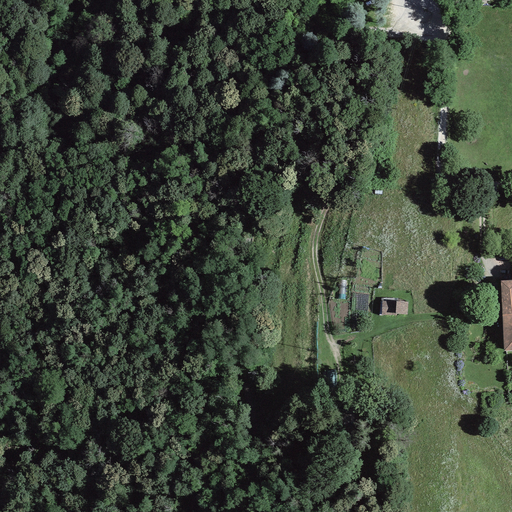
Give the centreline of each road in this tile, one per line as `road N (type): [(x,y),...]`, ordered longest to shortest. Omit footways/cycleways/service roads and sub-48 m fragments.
road 1 (track): [(447,33),(351,31),(275,110),(231,330),(279,511)]
road 2 (track): [(342,36),(351,122),(313,248),(331,357)]
road 3 (track): [(450,0),(441,170),(454,183),(511,186)]
road 4 (track): [(56,365),(84,439),(93,511)]
